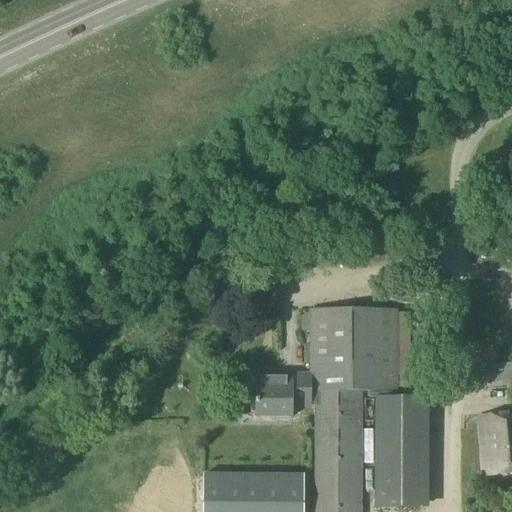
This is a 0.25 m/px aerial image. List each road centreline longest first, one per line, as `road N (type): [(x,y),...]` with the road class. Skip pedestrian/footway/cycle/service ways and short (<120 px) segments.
road 1 (unclassified): [(454,511),(462,159),(477,133),(511,111)]
road 2 (primary): [(0,58),(127,0)]
